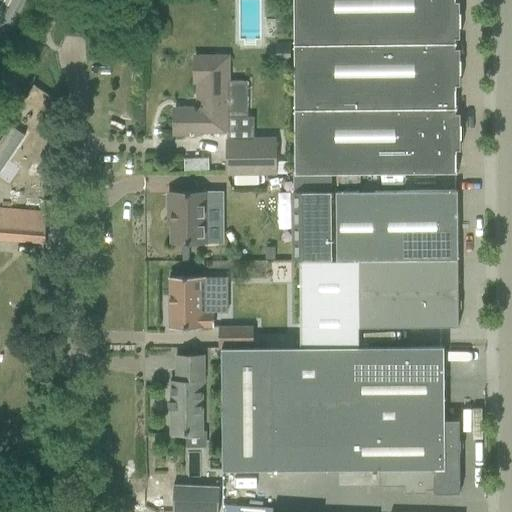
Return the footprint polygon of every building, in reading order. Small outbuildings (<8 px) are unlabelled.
[(292,0),(294,174),(458,173),(458,171),(457,171),(457,150),(461,150),(460,113),(456,113),(456,109),(457,109),(457,107),(456,107),(456,85),(460,85),(460,48),(456,48),(456,45),(456,42),(456,38),(460,38),(460,1),(455,1),(455,0),(292,0)] [(174,109),(174,134),(199,134),(199,132),(227,132),(227,117),(248,117),(248,82),(229,82),(229,57),(214,57),(194,57),(194,82),(198,82),(198,108),(194,108),(194,109),(174,109)] [(10,125),(0,140),(0,171),(25,136),(10,125)] [(227,140),(227,175),(275,175),(275,140),(260,140),(227,140)] [(358,259),(458,259),(458,191),(336,192),(336,260),(358,259)] [(293,192),(293,260),(332,260),(331,192),(293,192)] [(206,193),(168,193),(168,209),(171,209),(171,227),(171,243),(206,243),(222,243),(222,193),(206,193)] [(41,211),(3,208),(0,207),(0,241),(42,244),(44,213),(41,213),(41,211)] [(358,259),(358,269),(340,269),(341,327),(459,326),(458,259),(358,259)] [(203,277),(169,277),(169,329),(202,329),(202,327),(213,327),(213,313),(204,313),(203,277)] [(252,327),(218,327),(218,348),(222,348),(253,348),(252,327)] [(444,346),(222,348),(223,470),(378,469),(379,487),(404,486),(404,494),(426,493),(426,490),(434,490),(434,493),(460,493),(460,450),(461,450),(461,440),(460,440),(460,420),(445,420),(444,346)] [(205,382),(204,356),(175,356),(176,381),(170,381),(170,435),(203,434),(203,382),(205,382)] [(173,485),(171,511),(218,511),(219,487),(173,485)]
